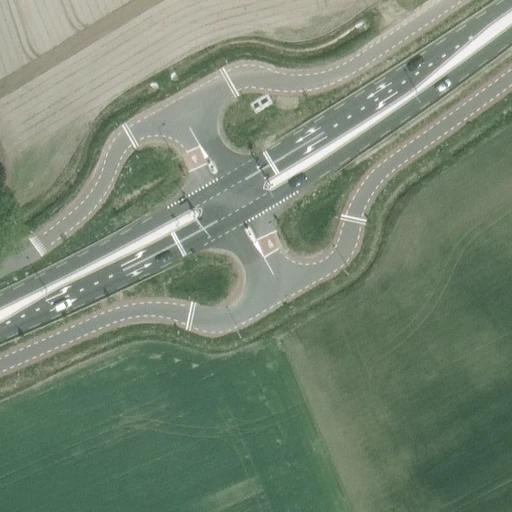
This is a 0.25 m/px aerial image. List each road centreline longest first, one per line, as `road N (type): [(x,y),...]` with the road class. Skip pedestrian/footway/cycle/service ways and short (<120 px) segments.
road 1 (primary): [(511,0),(232,179)]
road 2 (unclassified): [(282,289),(342,249),(374,178),(511,75)]
road 3 (primary): [(251,210),(511,34)]
road 4 (unclassified): [(453,0),(345,72),(295,82),(243,77),(179,107)]
road 5 (unclassified): [(0,366),(129,313),(229,317),(282,289)]
road 6 (primary): [(0,335),(231,222)]
road 7 (unclassified): [(179,107),(121,143),(106,179),(60,231),(0,268)]
road 8 (primary): [(213,190),(0,300)]
